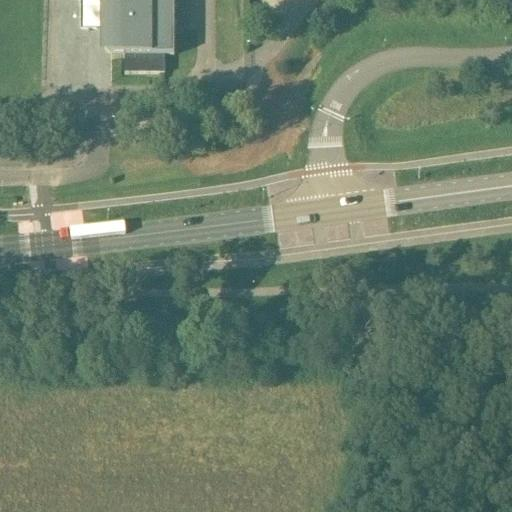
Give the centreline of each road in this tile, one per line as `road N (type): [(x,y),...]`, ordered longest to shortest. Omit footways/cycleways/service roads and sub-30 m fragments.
road 1 (primary): [(0,251),(333,211)]
road 2 (unclassified): [(333,211),(326,126),(358,76),(405,58),(511,58)]
road 3 (primary): [(333,211),(511,187)]
